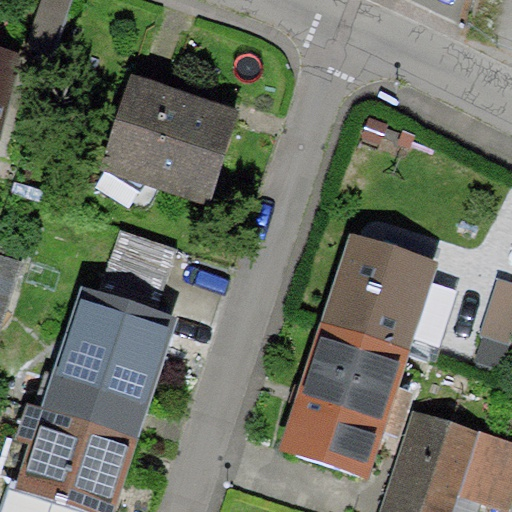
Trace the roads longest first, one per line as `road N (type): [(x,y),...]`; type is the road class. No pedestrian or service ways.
road 1 (residential): [(350,31),(187,511)]
road 2 (residential): [(350,31),(511,113)]
